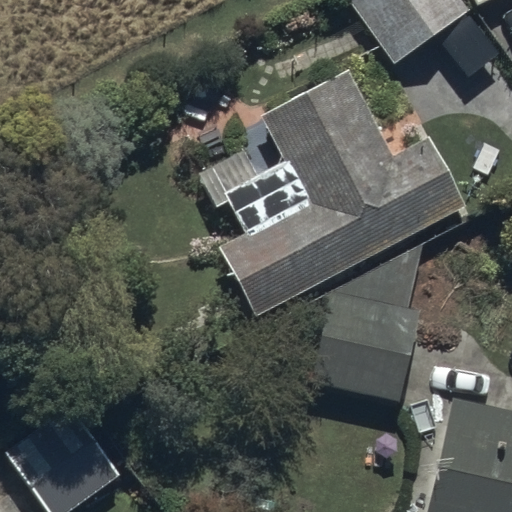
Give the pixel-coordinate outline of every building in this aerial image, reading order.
[(465,0),(354,0),(393,60),(471,9),(465,0)] [(284,154),(257,167),(245,143),(196,167),(214,204),(229,197),(244,228),(220,240),(254,310),(333,270),(310,377),(402,392),(438,213),(468,196),(430,129),(395,149),(344,60),(261,108),(284,154)] [(511,511),(511,405),(453,392),(426,511),(511,511)] [(78,403),(31,439),(76,500),(124,464),(78,403)] [(0,511),(25,511),(7,486),(0,490),(0,511)]
